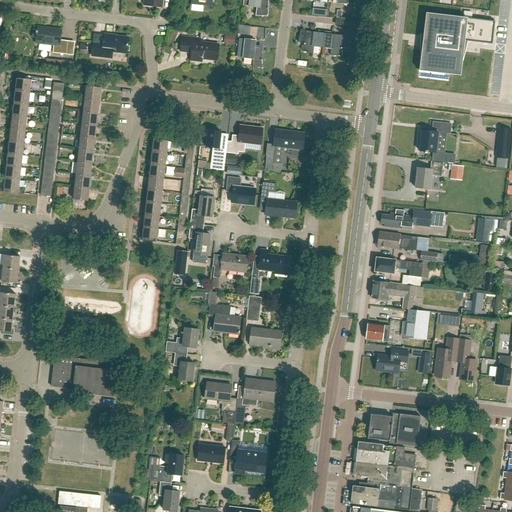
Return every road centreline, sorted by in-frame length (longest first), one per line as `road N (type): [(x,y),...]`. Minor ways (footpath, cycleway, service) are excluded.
road 1 (tertiary): [(331,390),(371,125)]
road 2 (residential): [(155,101),(149,34),(139,21),(0,8)]
road 3 (residential): [(155,101),(95,230),(44,224)]
road 4 (residential): [(511,412),(331,390)]
road 5 (residential): [(27,369),(44,224)]
road 6 (residential): [(11,511),(27,369)]
road 7 (residential): [(511,108),(375,92)]
road 8 (residential): [(280,496),(295,366)]
road 9 (residential): [(295,366),(311,237)]
road 10 (tertiary): [(317,511),(331,390)]
road 11 (residential): [(275,112),(155,101)]
